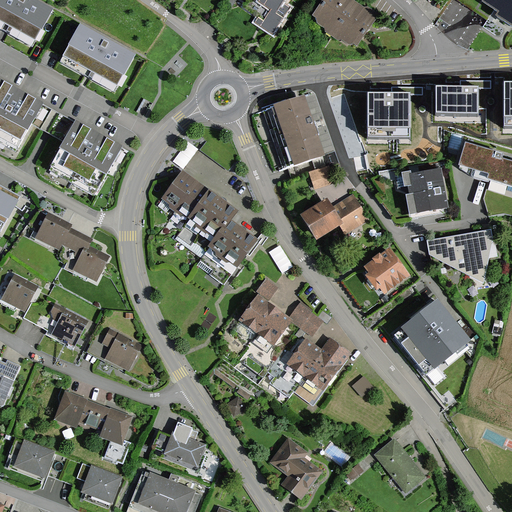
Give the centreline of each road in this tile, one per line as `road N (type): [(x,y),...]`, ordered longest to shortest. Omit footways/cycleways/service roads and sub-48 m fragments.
road 1 (residential): [(235,114),(284,228),(425,410)]
road 2 (residential): [(190,387),(147,398),(0,334)]
road 3 (residential): [(0,48),(161,138)]
road 4 (tertiary): [(190,387),(138,294),(127,218)]
road 5 (residential): [(395,232),(337,145),(311,76)]
road 6 (tertiary): [(271,511),(190,387)]
road 7 (residential): [(0,164),(100,219),(127,218)]
road 8 (tertiary): [(311,76),(438,65)]
road 9 (residential): [(425,410),(495,511)]
